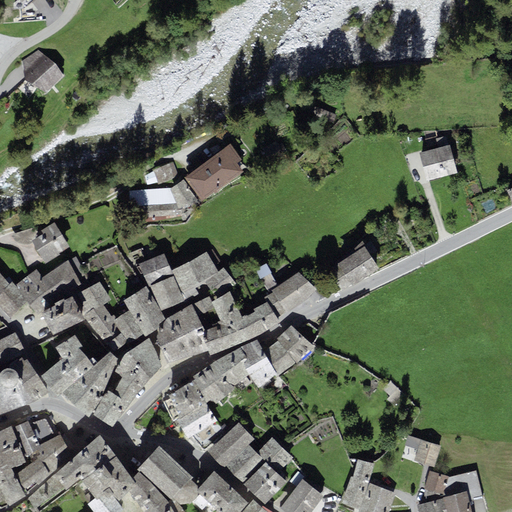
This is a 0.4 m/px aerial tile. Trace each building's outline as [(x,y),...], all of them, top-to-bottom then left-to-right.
[(55,63),(38,50),(21,60),(25,81),(45,93),(64,76),(55,63)] [(332,112),(314,106),(317,114),(330,118),(332,112)] [(438,148),(449,145),(446,136),(437,139),(436,139),(437,145),(438,148)] [(436,137),(425,140),(427,148),(437,145),(436,139),(437,139),(436,137)] [(276,142),(263,149),(270,159),(282,152),(276,142)] [(230,144),(184,178),(202,203),(244,172),(237,163),(241,159),(230,144)] [(438,148),(419,153),(427,182),(457,174),(449,145),(438,148)] [(153,169),(157,185),(177,177),(173,163),(153,169)] [(197,201),(183,181),(171,189),(177,203),(180,210),(197,201)] [(180,210),(177,203),(153,205),(153,217),(182,215),(180,210)] [(38,233),(32,241),(45,264),(60,255),(59,253),(70,247),(54,223),(38,233)] [(338,264),(352,286),(379,270),(366,248),(338,264)] [(207,253),(171,271),(181,295),(204,280),(218,272),(207,253)] [(146,283),(151,287),(161,311),(184,302),(181,295),(171,271),(164,254),(139,263),(146,283)] [(69,260),(42,278),(56,300),(81,285),(69,260)] [(271,273),(266,264),(255,270),(260,279),(270,273),(271,273)] [(224,268),(218,272),(204,280),(218,297),(235,283),(224,268)] [(36,270),(16,285),(27,301),(36,315),(56,300),(42,278),(36,270)] [(288,313),(317,290),(298,271),(278,286),(272,291),(285,311),(288,313)] [(278,286),(270,273),(260,279),(268,294),(272,291),(278,286)] [(0,274),(0,308),(10,318),(27,301),(16,285),(12,282),(9,285),(0,274)] [(101,282),(85,290),(95,309),(104,304),(111,301),(101,282)] [(146,286),(123,300),(129,312),(143,334),(145,336),(155,331),(165,320),(146,286)] [(240,316),(229,292),(212,302),(214,307),(219,319),(206,325),(208,331),(200,334),(209,353),(210,355),(250,340),(240,316)] [(42,313),(53,335),(86,321),(84,318),(72,296),(58,302),(42,313)] [(210,297),(192,305),(197,315),(214,307),(212,302),(210,297)] [(268,302),(240,316),(250,340),(266,332),(280,323),(268,302)] [(96,313),(84,318),(86,321),(97,333),(116,319),(114,316),(111,317),(104,304),(95,309),(96,313)] [(158,341),(167,363),(209,353),(200,334),(199,332),(204,330),(197,315),(192,305),(165,320),(155,331),(156,334),(158,341)] [(116,319),(97,333),(106,346),(108,344),(113,350),(127,341),(129,344),(143,334),(129,312),(116,319)] [(315,349),(293,327),(276,338),(279,342),(264,351),(276,373),(277,375),(297,363),(315,349)] [(0,365),(25,353),(16,333),(0,339),(0,365)] [(75,335),(55,348),(63,359),(42,376),(58,396),(61,394),(94,366),(79,348),(83,346),(75,335)] [(162,367),(149,339),(129,352),(150,378),(162,367)] [(256,340),(240,348),(248,360),(242,364),(249,375),(258,388),(276,373),(264,351),(256,340)] [(240,348),(214,361),(231,387),(249,375),(242,364),(248,360),(240,348)] [(117,359),(109,352),(94,366),(61,394),(68,403),(89,417),(90,414),(101,396),(117,359)] [(150,378),(129,352),(122,362),(116,373),(123,377),(113,394),(119,397),(129,404),(150,378)] [(48,393),(27,360),(24,361),(21,358),(10,369),(7,369),(6,369),(3,370),(1,372),(0,373),(0,414),(27,404),(48,393)] [(235,389),(231,387),(214,361),(192,378),(193,381),(206,403),(211,399),(216,404),(235,389)] [(206,403),(193,381),(161,399),(175,421),(177,420),(206,403)] [(113,394),(108,391),(104,398),(93,416),(103,421),(119,397),(113,394)] [(104,398),(101,396),(90,414),(93,416),(104,398)] [(129,404),(119,397),(103,421),(113,426),(129,404)] [(216,421),(206,403),(177,420),(187,439),(192,436),(216,421)] [(29,421),(11,429),(22,456),(40,447),(39,444),(55,438),(47,420),(30,424),(29,421)] [(225,434),(216,421),(192,436),(203,451),(207,449),(225,434)] [(225,434),(207,449),(223,468),(226,465),(249,445),(254,439),(237,422),(225,434)] [(11,429),(10,427),(0,431),(0,468),(1,473),(11,468),(25,463),(22,456),(11,429)] [(60,435),(55,438),(39,444),(40,447),(43,452),(34,456),(37,459),(16,473),(25,489),(30,486),(31,489),(36,484),(39,486),(69,457),(70,451),(60,435)] [(51,477),(28,498),(34,510),(79,476),(112,451),(100,435),(51,477)] [(441,446),(407,435),(404,445),(417,449),(413,461),(435,467),(441,446)] [(249,445),(226,465),(266,504),(288,482),(278,474),(293,458),(273,438),(257,453),(249,445)] [(194,478),(159,446),(137,469),(171,500),(174,498),(181,504),(191,503),(198,496),(198,493),(197,489),(197,486),(191,481),(194,478)] [(123,465),(112,451),(79,476),(94,495),(126,470),(123,465)] [(374,465),(356,459),(342,503),(360,509),(374,465)] [(0,501),(5,499),(8,507),(26,497),(11,468),(1,473),(0,473),(0,501)] [(132,478),(126,470),(94,495),(96,498),(88,505),(93,511),(120,511),(124,509),(118,500),(127,492),(136,483),(132,478)] [(239,511),(248,503),(214,471),(197,489),(198,493),(219,511),(239,511)] [(476,471),(449,477),(443,495),(443,498),(467,492),(470,502),(483,499),(476,471)] [(449,477),(430,472),(425,489),(443,495),(449,477)] [(151,483),(138,473),(132,478),(136,483),(127,492),(143,511),(144,511),(165,500),(151,483)] [(311,511),(324,496),(302,479),(279,508),(284,511),(311,511)] [(388,511),(397,493),(371,484),(360,511),(388,511)] [(443,498),(416,505),(418,511),(472,511),(470,502),(467,492),(443,498)] [(172,511),(165,500),(144,511),(172,511)] [(267,511),(254,501),(244,511),(267,511)]
